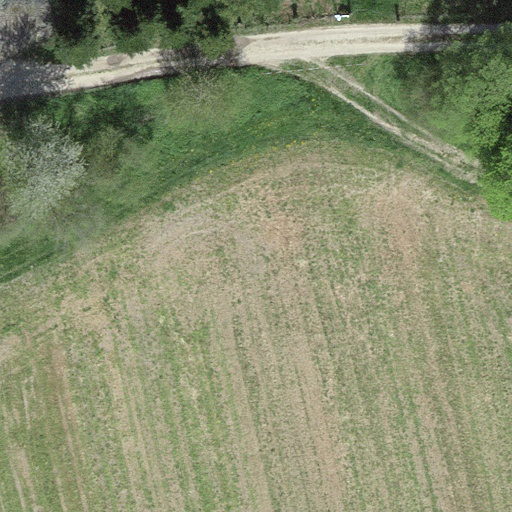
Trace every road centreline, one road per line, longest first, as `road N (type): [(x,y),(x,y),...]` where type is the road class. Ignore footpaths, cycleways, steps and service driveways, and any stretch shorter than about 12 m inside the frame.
road 1 (track): [(511,172),(252,47)]
road 2 (track): [(252,47),(511,34)]
road 3 (track): [(0,82),(252,47)]
